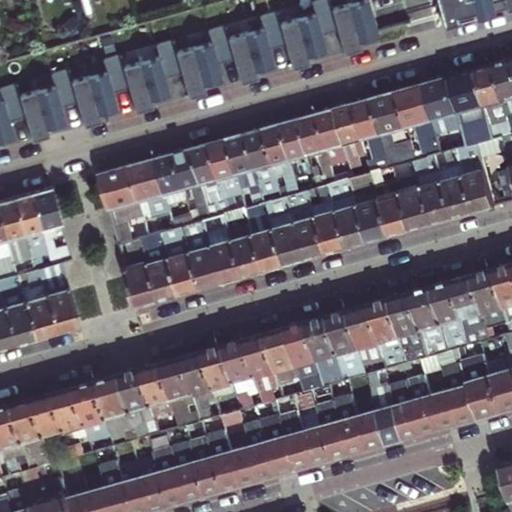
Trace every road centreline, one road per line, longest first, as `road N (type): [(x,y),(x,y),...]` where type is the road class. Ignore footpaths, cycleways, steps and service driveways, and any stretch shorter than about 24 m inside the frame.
road 1 (residential): [(0,376),(511,232)]
road 2 (residential): [(511,33),(0,175)]
road 3 (residential): [(246,511),(511,437)]
